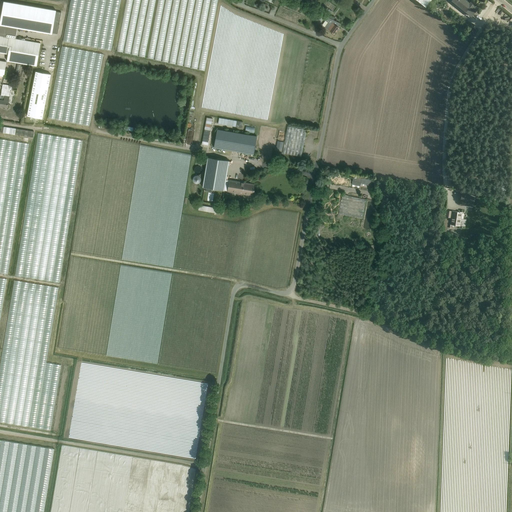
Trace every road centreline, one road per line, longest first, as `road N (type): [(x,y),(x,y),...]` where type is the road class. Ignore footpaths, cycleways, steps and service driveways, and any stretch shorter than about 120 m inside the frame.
road 1 (unclassified): [(198,511),(233,292),(244,284),(283,294),(291,288),(340,45),(374,0)]
road 2 (unknown): [(496,0),(448,87),(444,158),(454,201)]
